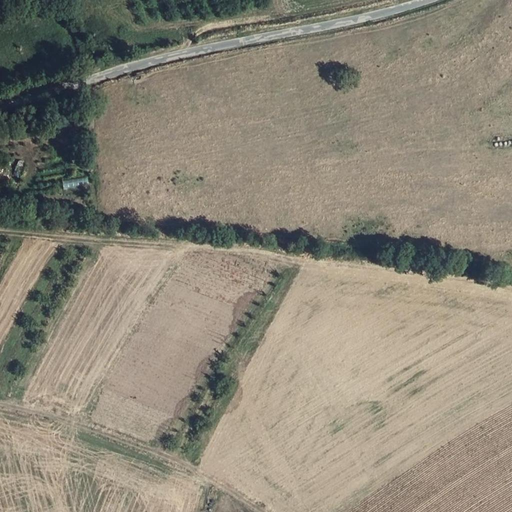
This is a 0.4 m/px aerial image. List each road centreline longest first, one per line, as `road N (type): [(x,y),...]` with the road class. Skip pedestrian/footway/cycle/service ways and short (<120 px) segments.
road 1 (track): [(0,232),(181,244),(511,285)]
road 2 (unclassified): [(0,115),(114,75),(434,0)]
road 3 (track): [(0,404),(131,441),(267,511)]
